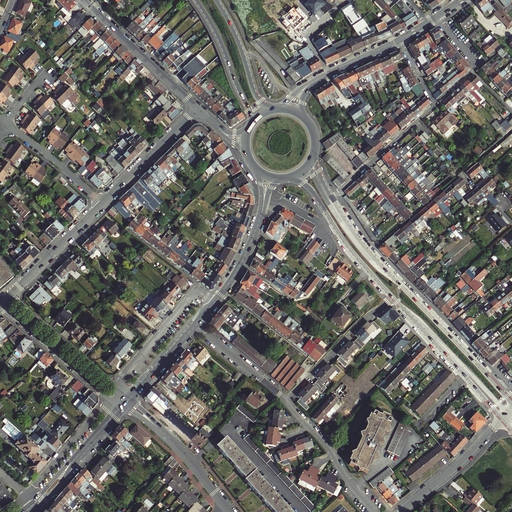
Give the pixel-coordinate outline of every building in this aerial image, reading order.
[(25,16),(32,0),(31,0),(21,0),(16,12),(25,16)] [(78,9),(70,0),(63,7),(61,9),(70,17),(78,9)] [(120,0),(117,3),(123,10),(127,6),(120,0)] [(310,0),(305,5),(313,14),(317,11),(316,11),(319,9),(320,8),(326,14),(333,8),(327,1),(323,4),(319,0),(310,0)] [(382,22),(392,35),(396,32),(405,27),(401,21),(387,6),(385,4),(381,0),(376,0),(375,2),(382,10),(390,18),(382,22)] [(407,17),(401,21),(405,27),(417,19),(413,13),(401,0),(399,0),(397,2),(407,17)] [(421,0),(430,10),(438,5),(434,0),(421,0)] [(491,6),(489,3),(486,0),(478,0),(475,3),(483,14),(490,8),(492,10),(493,9),(496,13),(495,15),(508,28),(509,27),(510,28),(511,26),(511,19),(507,15),(496,3),(494,5),(492,7),(491,6)] [(148,3),(141,10),(142,11),(150,5),(148,3)] [(361,41),(364,47),(377,42),(374,35),(374,34),(373,34),(362,19),(360,17),(350,4),(340,10),(356,34),(360,41),(361,41)] [(81,11),(68,23),(74,29),(75,27),(78,30),(89,20),(81,11)] [(456,23),(462,29),(469,23),(470,25),(472,23),(475,26),(477,23),(467,13),(456,23)] [(126,30),(131,34),(143,22),(141,20),(145,16),(142,14),(138,18),(133,23),(126,30)] [(136,15),(130,21),(133,23),(138,18),(136,15)] [(136,38),(148,26),(150,24),(147,22),(153,17),(151,15),(143,22),(131,34),(136,38)] [(377,42),(392,35),(382,22),(380,24),(375,27),(366,16),(362,19),(373,34),(374,34),(374,35),(377,42)] [(83,37),(95,25),(89,19),(89,20),(78,30),(78,31),(83,37)] [(22,37),(16,35),(21,23),(13,20),(8,31),(10,32),(9,36),(17,40),(19,41),(22,37)] [(130,21),(124,27),(126,30),(133,23),(130,21)] [(140,43),(157,26),(158,25),(153,21),(150,24),(148,26),(136,38),(140,43)] [(98,22),(95,25),(83,37),(82,37),(85,40),(80,44),(82,47),(88,42),(103,27),(98,22)] [(159,28),(157,26),(140,43),(141,44),(145,47),(148,44),(165,26),(163,25),(159,28)] [(156,51),(163,44),(160,41),(168,32),(166,30),(168,28),(166,25),(165,26),(148,44),(156,51)] [(107,32),(103,27),(88,42),(92,46),(107,32)] [(423,36),(429,44),(432,51),(438,46),(442,43),(439,38),(443,36),(436,28),(423,36)] [(477,30),(469,38),(472,40),(477,35),(480,32),(477,30)] [(490,42),(487,45),(493,51),(499,45),(485,31),(484,30),(482,32),(489,39),(487,40),(490,42)] [(111,36),(107,32),(92,46),(97,50),(111,36)] [(331,44),(323,32),(318,36),(317,36),(312,40),(318,51),(331,44)] [(346,42),(348,46),(360,41),(356,34),(352,36),(353,38),(345,41),(346,42)] [(9,36),(7,35),(6,37),(4,37),(2,41),(3,41),(1,47),(4,49),(3,52),(7,54),(13,41),(16,42),(17,40),(9,36)] [(155,52),(160,56),(171,46),(175,43),(171,39),(173,37),(171,35),(163,44),(156,51),(155,52)] [(474,42),(474,43),(480,38),(477,35),(472,40),(474,42)] [(106,50),(116,41),(111,36),(97,50),(93,54),(96,57),(100,53),(102,55),(106,50)] [(286,79),(292,86),(303,79),(289,66),(261,36),(255,39),(270,55),(286,72),(285,72),(289,77),(286,79)] [(424,47),(429,44),(423,36),(419,39),(424,47)] [(419,50),(424,47),(419,39),(414,42),(418,48),(419,50)] [(438,46),(432,51),(435,54),(440,50),(445,55),(450,52),(446,47),(449,44),(449,43),(446,40),(442,43),(438,46)] [(122,47),(116,41),(106,50),(112,56),(116,52),(122,47)] [(360,41),(348,46),(352,53),(357,51),(364,47),(361,41),(360,41)] [(336,53),(339,59),(352,53),(348,46),(346,42),(340,46),(342,50),(336,53)] [(418,48),(414,42),(409,45),(408,47),(415,60),(417,59),(422,68),(428,65),(423,58),(423,57),(420,58),(415,49),(418,48)] [(493,51),(487,45),(484,47),(483,45),(481,46),(478,42),(475,44),(482,51),(487,56),(493,51)] [(457,52),(449,44),(446,47),(450,52),(445,55),(449,59),(457,52)] [(157,59),(162,63),(180,47),(178,45),(174,49),(171,46),(160,56),(157,59)] [(122,47),(116,52),(122,58),(127,52),(122,47)] [(180,47),(162,63),(167,67),(168,68),(172,65),(181,57),(178,54),(182,50),(180,47)] [(305,62),(312,73),(322,68),(312,52),(308,47),(299,52),(305,62)] [(332,47),(320,54),(323,58),(326,65),(339,59),(336,53),(334,50),(333,49),(332,47)] [(31,49),(24,56),(34,66),(37,63),(35,61),(36,60),(39,57),(31,49)] [(503,58),(508,54),(506,52),(503,49),(499,53),(503,58)] [(190,52),(188,50),(183,55),(181,57),(172,65),(179,73),(191,62),(185,56),(190,52)] [(395,63),(404,58),(400,50),(388,56),(395,71),(397,75),(410,67),(408,64),(399,69),(397,65),(396,65),(395,63)] [(127,52),(122,58),(118,62),(126,70),(136,60),(131,55),(127,52)] [(454,66),(462,58),(457,52),(449,59),(443,65),(445,68),(452,62),(454,66)] [(193,61),(202,71),(204,69),(210,64),(200,54),(193,61)] [(24,56),(18,62),(26,71),(29,68),(30,67),(32,69),(34,66),(24,56)] [(388,56),(377,61),(385,76),(395,71),(388,56)] [(461,68),(462,69),(468,64),(462,58),(454,66),(457,69),(458,70),(461,68)] [(490,66),(487,63),(480,69),(485,74),(497,63),(499,62),(497,59),(490,66)] [(138,62),(136,60),(126,70),(119,78),(122,81),(125,78),(127,80),(136,71),(141,65),(138,62)] [(428,66),(430,69),(425,72),(428,76),(433,72),(437,70),(441,67),(436,60),(431,64),(428,66)] [(372,63),(371,63),(383,87),(386,85),(382,78),(385,77),(385,76),(377,61),(372,63)] [(312,73),(305,62),(298,66),(295,62),(289,66),(303,79),(312,73)] [(371,63),(366,66),(370,76),(373,74),(379,88),(383,87),(371,63)] [(499,65),(497,63),(485,74),(487,76),(489,74),(491,76),(489,78),(492,81),(499,75),(496,71),(498,69),(497,67),(499,65)] [(462,69),(465,74),(471,69),(468,64),(462,69)] [(8,73),(20,82),(22,78),(20,77),(21,76),(23,73),(14,66),(8,73)] [(366,66),(360,69),(368,86),(370,90),(372,89),(371,85),(374,84),(370,76),(366,66)] [(410,67),(397,75),(398,77),(402,74),(404,77),(412,73),(410,67)] [(454,73),(459,79),(465,74),(462,69),(461,68),(458,70),(458,71),(457,70),(454,73)] [(191,91),(198,85),(202,81),(205,78),(202,75),(206,71),(204,69),(202,71),(186,85),(189,88),(191,91)] [(368,86),(360,69),(354,72),(363,88),(368,86)] [(147,70),(142,76),(144,78),(150,73),(147,70)] [(452,70),(443,78),(451,86),(459,79),(454,73),(452,70)] [(506,73),(503,71),(499,75),(492,81),(496,86),(509,74),(508,72),(507,73),(506,72),(506,73)] [(363,88),(354,72),(344,76),(344,75),(344,76),(351,85),(356,81),(360,87),(358,88),(360,92),(363,90),(363,88)] [(8,73),(3,80),(12,87),(15,84),(16,83),(18,85),(20,82),(8,73)] [(72,85),(75,82),(74,82),(72,79),(65,73),(59,78),(64,83),(66,80),(72,85)] [(412,73),(404,77),(399,80),(402,85),(415,78),(412,73)] [(437,78),(447,90),(451,86),(443,78),(442,79),(441,77),(440,78),(435,73),(434,74),(437,78)] [(510,73),(509,74),(496,86),(501,91),(508,84),(506,82),(511,77),(510,76),(511,75),(510,73)] [(150,84),(155,78),(152,75),(147,81),(150,84)] [(471,86),(475,89),(476,90),(479,88),(476,84),(479,81),(473,75),(467,81),(471,86)] [(362,99),(351,85),(344,76),(336,79),(332,81),(346,97),(350,94),(345,88),(347,87),(359,101),(362,99)] [(150,84),(154,87),(159,81),(155,78),(150,84)] [(410,88),(412,87),(418,84),(417,82),(415,78),(402,85),(404,89),(409,86),(410,88)] [(439,90),(433,95),(436,99),(442,94),(447,90),(437,78),(435,80),(432,82),(439,90)] [(511,79),(508,84),(501,91),(507,97),(511,93),(511,87),(511,88),(511,87),(511,79)] [(201,87),(198,85),(191,91),(198,97),(204,91),(211,84),(207,80),(205,82),(206,82),(201,87)] [(159,81),(154,87),(156,90),(162,84),(159,81)] [(472,92),(475,89),(471,86),(467,81),(462,85),(467,91),(477,100),(479,103),(480,101),(472,92)] [(0,84),(0,93),(7,99),(10,96),(7,94),(8,93),(10,90),(1,83),(0,84)] [(322,88),(331,102),(334,107),(339,104),(341,108),(344,106),(329,83),(322,88)] [(159,92),(156,90),(154,87),(150,84),(142,92),(154,103),(161,95),(167,89),(164,86),(159,92)] [(57,89),(67,100),(71,103),(77,97),(65,85),(63,87),(62,88),(60,87),(57,89)] [(474,103),(477,100),(467,91),(462,85),(458,88),(464,95),(467,98),(468,97),(474,103)] [(223,97),(222,98),(227,103),(215,114),(218,116),(226,109),(231,105),(235,101),(227,93),(220,86),(217,90),(223,97)] [(329,103),(331,102),(322,88),(318,90),(313,93),(320,103),(320,104),(327,100),(329,103)] [(458,88),(450,96),(455,102),(464,95),(458,88)] [(61,105),(67,100),(57,89),(54,92),(56,94),(55,95),(52,98),(60,106),(61,105)] [(212,99),(210,97),(204,103),(211,109),(222,98),(223,97),(217,90),(216,92),(217,92),(216,93),(220,97),(217,99),(215,97),(212,99)] [(424,98),(415,105),(421,112),(429,105),(430,104),(422,90),(416,93),(418,96),(422,94),(424,98)] [(203,102),(204,103),(210,97),(204,91),(198,97),(203,102)] [(47,110),(53,103),(45,95),(42,98),(41,99),(40,97),(37,100),(47,110)] [(168,102),(161,95),(154,103),(159,108),(164,113),(170,106),(171,106),(171,104),(169,102),(168,102)] [(450,96),(441,104),(447,110),(455,102),(450,96)] [(227,103),(222,98),(211,109),(214,113),(215,114),(227,103)] [(40,116),(47,110),(37,100),(34,102),(36,104),(35,105),(32,108),(40,116)] [(67,100),(61,105),(64,108),(66,108),(71,103),(67,100)] [(400,102),(404,106),(414,118),(421,112),(415,105),(411,109),(408,105),(403,100),(400,102)] [(363,124),(368,121),(369,119),(372,117),(375,115),(365,102),(362,105),(349,114),(357,128),(363,124)] [(94,106),(98,111),(103,108),(98,103),(94,106)] [(244,118),(233,107),(235,106),(234,106),(233,107),(231,105),(226,109),(235,117),(239,122),(244,118)] [(170,106),(164,113),(167,115),(173,121),(178,116),(180,114),(180,112),(177,110),(176,110),(175,111),(170,106)] [(404,106),(400,110),(410,121),(412,120),(414,118),(404,106)] [(164,113),(159,108),(148,119),(155,126),(167,115),(164,113)] [(235,117),(226,109),(218,116),(219,118),(229,127),(231,128),(231,127),(239,122),(235,117)] [(400,110),(395,113),(406,125),(410,121),(400,110)] [(447,122),(452,126),(452,127),(457,123),(446,111),(432,123),(443,135),(447,131),(443,126),(447,122)] [(34,127),(40,120),(30,113),(28,116),(27,117),(25,116),(23,119),(34,127)] [(406,125),(395,113),(391,118),(401,129),(406,125)] [(394,123),(387,115),(386,116),(391,123),(388,126),(389,127),(385,131),(390,137),(399,129),(394,123)] [(34,127),(23,119),(21,122),(23,123),(22,124),(20,127),(29,134),(34,127)] [(501,126),(500,125),(495,120),(491,125),(496,130),(501,126)] [(511,128),(511,127),(505,120),(500,125),(501,126),(507,133),(511,128)] [(447,131),(452,126),(447,122),(443,126),(447,131)] [(390,137),(385,131),(379,124),(374,128),(385,141),(390,137)] [(185,135),(189,140),(195,135),(197,137),(199,135),(204,140),(210,133),(204,128),(203,127),(201,126),(200,125),(199,125),(198,125),(197,125),(196,125),(195,126),(193,126),(192,127),(186,134),(185,135)] [(385,141),(374,128),(372,130),(369,126),(366,128),(381,145),(385,141)] [(61,134),(54,128),(47,138),(50,140),(51,141),(49,143),(52,146),(61,134)] [(371,139),(367,143),(369,145),(375,153),(383,147),(381,145),(366,128),(364,130),(371,139)] [(148,145),(131,129),(129,132),(132,136),(130,138),(143,150),(148,145)] [(210,141),(209,140),(216,135),(212,130),(210,133),(204,140),(207,143),(210,141)] [(338,132),(323,143),(323,144),(327,149),(335,143),(352,161),(357,156),(346,144),(342,139),(338,132)] [(424,132),(418,138),(421,140),(423,143),(429,138),(424,132)] [(61,134),(52,146),(56,148),(57,146),(58,147),(61,149),(68,139),(61,134)] [(511,134),(499,145),(502,149),(511,140),(511,134)] [(181,139),(185,144),(189,140),(185,135),(181,139)] [(216,135),(209,140),(210,141),(207,143),(213,151),(223,143),(220,140),(216,135)] [(143,150),(130,138),(127,141),(126,139),(124,141),(138,155),(143,150)] [(123,139),(117,144),(119,146),(121,148),(133,160),(138,155),(124,141),(123,139)] [(194,153),(185,144),(181,139),(171,148),(176,153),(185,162),(194,153)] [(79,148),(72,142),(64,150),(67,153),(68,154),(67,156),(69,159),(79,148)] [(20,157),(25,150),(16,143),(14,146),(13,147),(11,146),(8,149),(20,157)] [(228,149),(223,143),(213,151),(214,151),(219,158),(228,149)] [(366,156),(369,159),(375,153),(369,145),(362,151),(362,152),(366,156)] [(128,164),(133,160),(121,148),(119,146),(115,151),(128,164)] [(381,159),(385,164),(401,150),(398,147),(395,150),(393,148),(381,159)] [(401,150),(385,164),(389,168),(401,158),(408,152),(404,147),(401,150)] [(79,148),(69,159),(72,161),(74,159),(75,160),(78,163),(81,166),(89,158),(79,148)] [(172,156),(176,153),(171,148),(164,155),(175,165),(178,162),(172,156)] [(479,148),(474,153),(478,157),(483,153),(479,148)] [(14,165),(20,157),(8,149),(6,152),(8,153),(7,155),(5,158),(14,165)] [(235,161),(228,149),(219,158),(217,161),(216,162),(210,167),(212,170),(219,166),(221,169),(224,167),(225,168),(226,168),(228,166),(231,164),(230,163),(235,161)] [(124,169),(128,164),(115,151),(114,150),(110,155),(113,158),(118,163),(124,169)] [(340,176),(345,181),(350,176),(325,151),(324,151),(319,155),(321,157),(323,159),(330,166),(337,173),(340,176)] [(362,152),(357,156),(361,160),(363,164),(369,159),(366,156),(362,152)] [(164,155),(159,160),(176,175),(178,173),(176,170),(178,168),(175,165),(164,155)] [(96,156),(93,161),(102,166),(105,161),(96,156)] [(352,161),(351,162),(358,169),(363,164),(361,160),(357,156),(352,161)] [(403,160),(401,158),(389,168),(394,173),(404,164),(405,162),(409,159),(407,157),(403,160)] [(118,163),(113,158),(108,164),(113,169),(116,166),(118,163)] [(394,173),(398,178),(410,167),(416,161),(414,159),(408,165),(405,162),(404,164),(394,173)] [(0,169),(7,175),(12,167),(3,160),(0,163),(0,169)] [(155,165),(167,177),(169,175),(173,178),(176,175),(159,160),(155,165)] [(228,166),(226,168),(228,171),(216,178),(219,184),(241,171),(235,161),(230,163),(231,164),(228,166)] [(103,184),(106,187),(112,180),(93,162),(86,168),(91,173),(95,176),(97,178),(103,184)] [(25,172),(32,178),(41,166),(38,164),(36,166),(35,165),(32,163),(25,172)] [(124,169),(118,163),(116,166),(121,171),(124,169)] [(474,177),(477,174),(478,176),(479,174),(482,177),(480,178),(477,181),(474,183),(476,185),(479,182),(485,177),(487,176),(477,163),(472,167),(466,173),(473,182),(476,179),(474,177)] [(83,165),(78,171),(81,174),(86,168),(83,165)] [(162,182),(167,177),(155,165),(152,167),(150,170),(156,176),(162,182)] [(381,171),(376,165),(373,168),(378,174),(381,171)] [(32,178),(40,183),(47,174),(43,172),(42,171),(44,169),(41,166),(32,178)] [(121,171),(116,166),(113,169),(118,174),(121,171)] [(398,178),(402,182),(414,172),(417,169),(415,167),(412,169),(410,167),(398,178)] [(364,174),(359,178),(365,185),(368,182),(370,181),(376,175),(370,169),(364,174)] [(145,174),(158,187),(160,184),(154,178),(156,176),(150,170),(145,174)] [(414,172),(402,182),(406,187),(417,177),(420,174),(421,173),(419,171),(416,174),(414,172)] [(97,178),(95,176),(91,173),(86,178),(98,189),(103,184),(97,178)] [(59,174),(53,180),(56,183),(59,180),(62,177),(59,174)] [(160,189),(158,187),(145,174),(143,176),(140,180),(150,189),(152,187),(158,192),(160,189)] [(417,177),(406,187),(408,189),(410,192),(418,184),(422,181),(426,178),(424,176),(423,177),(420,174),(417,177)] [(238,190),(248,184),(243,175),(233,181),(236,187),(238,190)] [(382,182),(376,175),(370,181),(376,188),(382,182)] [(345,182),(339,176),(336,179),(341,185),(345,182)] [(478,187),(483,192),(492,185),(493,187),(495,185),(487,176),(485,177),(487,179),(478,187)] [(62,177),(59,180),(64,186),(67,182),(62,177)] [(359,178),(355,182),(360,186),(366,192),(368,189),(369,189),(367,188),(365,185),(359,178)] [(460,188),(465,184),(460,178),(451,185),(456,191),(461,198),(464,195),(465,194),(460,188)] [(341,185),(336,179),(333,182),(338,188),(341,185)] [(140,180),(128,191),(141,204),(143,206),(143,207),(152,213),(163,201),(150,189),(140,180)] [(414,196),(430,183),(427,180),(424,183),(422,181),(418,184),(410,192),(414,196)] [(382,182),(376,188),(374,190),(378,195),(380,197),(382,194),(388,189),(382,182)] [(414,196),(418,201),(430,191),(429,189),(432,186),(430,183),(414,196)] [(250,187),(248,184),(238,190),(236,187),(230,190),(230,189),(226,192),(226,193),(244,196),(253,198),(250,187)] [(455,197),(456,196),(460,201),(462,199),(461,198),(456,191),(451,185),(443,192),(449,199),(453,195),(455,197)] [(418,201),(423,206),(437,194),(440,191),(437,187),(431,191),(430,190),(430,191),(418,201)] [(464,199),(469,204),(473,200),(476,204),(482,199),(482,198),(483,197),(484,198),(486,196),(484,194),(483,192),(478,187),(475,190),(464,199)] [(388,189),(382,194),(387,200),(388,201),(394,195),(392,193),(388,189)] [(141,204),(128,191),(124,196),(134,207),(137,204),(139,206),(141,204)] [(446,201),(449,199),(443,192),(439,196),(437,198),(445,206),(446,208),(449,211),(450,209),(445,204),(447,202),(446,201)] [(226,193),(223,197),(225,199),(226,198),(231,198),(245,201),(245,204),(253,206),(253,198),(244,196),(226,193)] [(486,198),(495,207),(499,203),(494,198),(491,194),(486,198)] [(391,205),(394,208),(400,202),(394,195),(388,201),(387,200),(384,203),(388,208),(391,205)] [(134,207),(124,196),(118,201),(120,203),(125,209),(128,206),(131,210),(134,207)] [(15,197),(8,203),(20,215),(25,211),(27,214),(29,212),(15,197)] [(62,209),(58,212),(69,223),(78,214),(69,205),(61,197),(57,200),(61,205),(59,206),(62,209)] [(445,206),(437,198),(433,201),(438,208),(439,209),(440,210),(445,206)] [(76,199),(69,205),(78,214),(85,207),(82,205),(83,204),(79,200),(78,201),(76,199)] [(250,218),(253,206),(245,204),(239,202),(233,201),(232,201),(231,204),(244,209),(242,215),(250,218)] [(435,210),(438,208),(433,201),(426,207),(431,213),(434,216),(437,212),(435,210)] [(398,212),(400,214),(406,209),(400,202),(394,208),(391,210),(389,213),(391,214),(392,216),(395,213),(396,214),(398,212)] [(125,209),(120,203),(117,206),(118,207),(116,209),(118,212),(125,219),(130,213),(125,209)] [(113,207),(110,210),(115,215),(118,212),(116,209),(113,207)] [(422,210),(418,214),(423,220),(426,224),(428,222),(427,221),(430,219),(428,216),(431,213),(426,207),(422,210)] [(284,219),(285,220),(289,223),(289,222),(294,215),(284,209),(281,210),(277,214),(284,219)] [(412,216),(406,209),(400,214),(404,219),(400,223),(402,224),(412,216)] [(29,217),(26,214),(27,214),(25,211),(20,215),(25,221),(29,217)] [(496,213),(488,220),(498,233),(507,225),(505,222),(504,223),(496,213)] [(47,223),(59,234),(63,229),(47,214),(45,216),(49,221),(47,223)] [(284,219),(277,214),(271,222),(279,225),(284,219)] [(427,225),(426,224),(423,220),(418,214),(409,222),(417,231),(418,230),(418,229),(420,227),(422,229),(427,225)] [(235,224),(245,229),(250,218),(242,215),(240,219),(239,218),(238,221),(231,216),(229,219),(235,223),(235,224)] [(289,222),(299,227),(303,220),(294,215),(289,222)] [(134,219),(127,227),(134,232),(145,219),(141,216),(137,221),(134,219)] [(227,221),(226,222),(243,235),(245,229),(235,224),(235,223),(229,219),(226,217),(224,219),(227,221)] [(232,238),(220,228),(207,218),(205,221),(214,228),(213,230),(222,237),(217,244),(221,245),(227,249),(229,249),(236,253),(241,242),(232,238)] [(145,219),(134,232),(141,238),(148,229),(143,225),(147,220),(145,219)] [(99,229),(103,234),(106,232),(105,231),(106,230),(111,235),(118,229),(108,220),(99,229)] [(304,220),(300,228),(307,232),(305,236),(309,238),(310,234),(315,226),(312,224),(304,220)] [(225,221),(220,228),(232,238),(241,242),(243,235),(226,222),(225,221)] [(52,241),(59,234),(47,223),(47,222),(40,229),(52,241)] [(271,222),(265,233),(277,242),(280,238),(272,232),(276,228),(282,230),(285,233),(287,230),(287,229),(285,228),(283,227),(279,225),(271,222)] [(400,229),(405,236),(409,232),(412,235),(413,234),(414,234),(416,236),(419,233),(417,231),(409,222),(401,228),(400,229)] [(153,233),(148,229),(141,238),(146,241),(148,243),(158,229),(157,228),(153,233)] [(52,241),(40,229),(35,234),(46,246),(52,241)] [(154,248),(161,239),(156,235),(160,230),(158,229),(148,243),(154,248)] [(393,235),(397,240),(400,243),(401,244),(408,238),(405,236),(400,229),(393,235)] [(95,233),(88,240),(96,248),(103,241),(95,233)] [(388,247),(397,240),(393,235),(379,247),(379,250),(387,258),(388,257),(398,248),(399,247),(402,245),(401,244),(400,243),(394,249),(392,246),(389,249),(388,247)] [(174,237),(168,244),(161,253),(168,258),(174,249),(169,246),(175,238),(174,237)] [(315,243),(309,238),(309,239),(305,244),(302,247),(312,254),(318,246),(317,245),(315,243)] [(161,239),(154,248),(161,253),(168,244),(161,239)] [(81,247),(91,256),(97,249),(96,248),(88,240),(81,247)] [(22,243),(18,247),(32,260),(35,257),(39,254),(30,245),(27,248),(22,243)] [(274,256),(276,257),(280,260),(287,250),(277,243),(270,252),(274,256)] [(22,255),(19,258),(27,266),(32,260),(18,247),(16,249),(22,255)] [(305,264),(312,254),(302,247),(294,256),(297,258),(305,264)] [(395,265),(400,260),(396,255),(398,253),(397,252),(400,250),(398,248),(388,257),(395,265)] [(181,255),(174,249),(168,258),(175,264),(180,257),(181,255)] [(214,254),(212,257),(227,268),(231,261),(225,256),(223,258),(218,255),(219,254),(217,252),(214,249),(212,252),(214,254)] [(231,261),(236,253),(229,249),(225,256),(231,261)] [(147,251),(142,257),(150,264),(155,258),(147,251)] [(264,259),(256,253),(255,256),(263,261),(264,259)] [(74,254),(69,259),(75,266),(78,269),(82,266),(81,265),(83,263),(74,254)] [(306,265),(313,255),(312,254),(305,264),(306,265)] [(180,257),(175,264),(181,269),(189,259),(184,255),(182,259),(180,257)] [(0,285),(15,274),(0,256),(0,285)] [(17,256),(13,261),(22,270),(27,266),(19,258),(17,256)] [(210,256),(207,260),(215,266),(211,271),(221,278),(227,268),(212,257),(210,256)] [(261,264),(263,261),(255,256),(250,267),(256,271),(261,264)] [(190,258),(189,259),(181,269),(187,273),(191,276),(201,262),(200,261),(196,266),(192,263),(194,261),(190,258)] [(336,259),(334,258),(328,267),(335,272),(341,263),(342,263),(336,259)] [(75,266),(69,259),(62,266),(68,273),(75,266)] [(263,276),(267,269),(271,264),(274,260),(272,259),(270,262),(269,261),(264,267),(261,264),(256,271),(263,276)] [(414,284),(420,278),(413,272),(417,268),(415,266),(416,265),(417,266),(423,261),(421,259),(417,263),(404,275),(414,284)] [(404,275),(417,263),(415,261),(407,267),(400,260),(395,265),(404,275)] [(199,283),(205,276),(204,275),(200,272),(201,270),(200,270),(203,265),(202,264),(203,263),(201,262),(191,276),(199,283)] [(335,273),(344,279),(350,271),(345,267),(346,267),(341,263),(335,272),(335,273)] [(68,273),(62,266),(53,275),(60,283),(62,280),(62,279),(68,273)] [(221,278),(211,271),(208,269),(207,271),(209,272),(207,275),(208,276),(207,278),(205,276),(199,283),(210,291),(212,290),(221,278)] [(267,269),(263,276),(272,282),(277,276),(270,271),(267,269)] [(257,289),(263,281),(260,279),(254,274),(248,270),(243,279),(257,289)] [(461,276),(468,284),(474,278),(467,270),(461,276)] [(474,278),(468,284),(481,298),(484,295),(478,289),(482,286),(477,281),(486,273),(484,270),(474,278)] [(171,282),(172,283),(180,290),(186,283),(177,275),(176,275),(172,271),(166,277),(171,282),(170,282),(171,282)] [(350,271),(344,279),(347,282),(353,273),(350,271)] [(277,276),(272,282),(281,289),(283,290),(288,284),(286,282),(288,280),(291,276),(288,274),(283,280),(277,276)] [(56,286),(58,288),(62,284),(60,283),(53,275),(43,285),(50,291),(56,286)] [(305,286),(304,286),(303,288),(300,291),(307,296),(320,279),(314,275),(310,281),(309,280),(308,281),(307,283),(308,283),(305,286)] [(420,290),(423,293),(429,287),(420,278),(414,284),(420,290)] [(429,287),(423,293),(432,302),(438,296),(435,293),(438,289),(436,288),(442,282),(439,278),(429,287)] [(245,291),(248,294),(251,296),(255,298),(256,299),(258,300),(259,299),(259,298),(255,295),(253,294),(257,289),(243,279),(240,284),(238,286),(245,291)] [(291,280),(288,284),(283,290),(290,295),(297,285),(291,280)] [(265,282),(263,281),(257,289),(259,290),(265,282)] [(298,284),(297,285),(290,295),(294,298),(300,291),(303,288),(299,285),(301,283),(299,282),(298,284)] [(466,285),(462,282),(458,286),(461,290),(466,285)] [(180,290),(172,283),(165,292),(172,299),(180,290)] [(50,291),(53,294),(58,288),(56,286),(50,291)] [(232,295),(236,299),(239,295),(241,296),(243,295),(244,294),(242,293),(244,293),(245,291),(238,286),(235,291),(232,295)] [(29,298),(33,302),(33,301),(38,306),(44,299),(47,302),(51,299),(40,288),(29,298)] [(503,293),(508,300),(511,296),(511,290),(510,288),(503,293)] [(166,306),(172,299),(165,292),(159,299),(166,306)] [(361,292),(351,302),(358,309),(368,299),(361,292)] [(501,306),(508,300),(503,293),(496,299),(501,306)] [(239,301),(243,304),(248,297),(244,294),(243,295),(241,296),(239,295),(236,299),(239,301)] [(432,302),(440,310),(447,303),(452,298),(449,295),(442,300),(438,296),(432,302)] [(243,304),(246,306),(252,311),(257,304),(255,303),(250,299),(249,298),(248,297),(243,304)] [(485,308),(482,311),(484,312),(488,317),(495,311),(488,303),(482,297),(480,299),(482,301),(483,300),(486,304),(484,306),(485,308)] [(166,306),(159,299),(157,298),(152,304),(149,302),(146,305),(157,314),(159,311),(161,312),(166,306)] [(454,312),(453,311),(449,307),(451,305),(450,304),(454,300),(452,298),(447,303),(440,310),(443,313),(448,317),(454,312)] [(488,303),(495,311),(501,306),(496,299),(495,298),(488,303)] [(252,311),(253,311),(261,318),(266,311),(258,305),(257,304),(252,311)] [(157,314),(146,305),(139,313),(150,322),(154,317),(155,318),(158,315),(157,314)] [(224,306),(220,311),(233,322),(235,319),(238,321),(239,318),(237,317),(230,311),(227,308),(224,306)] [(389,306),(380,314),(385,320),(389,316),(394,322),(399,317),(389,306)] [(454,312),(448,317),(452,321),(463,312),(460,308),(455,313),(454,312)] [(72,316),(63,309),(62,310),(71,318),(72,316)] [(71,318),(62,310),(54,319),(57,322),(58,321),(64,326),(71,318)] [(341,310),(330,321),(335,325),(336,325),(341,330),(351,320),(341,310)] [(220,311),(216,315),(225,322),(232,328),(234,326),(232,324),(233,322),(220,311)] [(270,315),(266,311),(261,318),(268,323),(273,317),(270,315)] [(393,323),(394,322),(389,316),(385,320),(380,314),(377,317),(386,325),(391,320),(393,323)] [(232,333),(231,332),(229,335),(220,328),(225,322),(216,315),(214,317),(208,324),(226,339),(232,333)] [(280,322),(273,317),(268,323),(274,329),(280,322)] [(460,332),(470,323),(469,322),(468,323),(466,320),(463,323),(459,317),(453,322),(452,323),(460,332)] [(135,320),(130,326),(141,335),(146,329),(135,320)] [(287,327),(280,322),(274,329),(275,329),(281,334),(287,327)] [(362,329),(369,336),(375,329),(377,331),(380,328),(373,322),(371,324),(370,325),(368,322),(362,329)] [(472,325),(470,323),(460,332),(465,337),(470,343),(478,336),(477,334),(474,335),(470,331),(473,329),(471,326),(472,325)] [(81,330),(75,324),(68,332),(78,341),(84,334),(81,331),(81,330)] [(7,337),(9,338),(18,330),(12,325),(4,333),(7,337)] [(293,333),(287,327),(281,334),(288,339),(293,333)] [(293,333),(288,339),(295,344),(295,345),(300,338),(302,336),(305,332),(307,330),(305,329),(305,328),(300,335),(295,331),(293,333)] [(357,338),(357,339),(355,341),(362,348),(365,345),(363,342),(369,336),(362,329),(355,336),(357,338)] [(9,338),(16,348),(26,337),(20,331),(18,330),(9,338)] [(394,359),(408,343),(401,337),(402,336),(398,331),(383,348),(394,359)] [(488,336),(485,333),(471,344),(476,349),(494,334),(492,332),(488,336)] [(285,356),(281,353),(278,356),(282,359),(279,364),(270,356),(268,358),(266,356),(262,353),(259,355),(232,333),(226,339),(231,343),(248,357),(273,379),(283,387),(288,391),(304,372),(298,366),(292,361),(290,360),(285,356)] [(494,334),(476,349),(480,354),(494,343),(491,340),(497,335),(495,333),(494,334)] [(26,337),(16,348),(23,353),(28,347),(30,347),(32,344),(32,342),(29,339),(26,337)] [(84,343),(83,345),(90,350),(96,343),(89,337),(84,343)] [(307,343),(300,338),(295,345),(301,350),(302,350),(307,343)] [(307,343),(302,350),(307,354),(309,355),(318,344),(321,340),(319,338),(316,341),(317,342),(314,345),(309,341),(307,343)] [(114,352),(113,352),(114,353),(120,359),(131,346),(124,340),(121,344),(119,342),(113,350),(114,352)] [(350,341),(343,348),(351,355),(357,348),(360,351),(362,348),(355,341),(353,343),(352,343),(350,341)] [(494,343),(480,354),(484,359),(486,358),(494,351),(492,349),(497,345),(494,342),(494,343)] [(322,347),(318,344),(309,355),(317,361),(325,351),(321,348),(322,347)] [(427,352),(419,344),(416,347),(414,349),(422,357),(427,352)] [(195,359),(199,363),(208,353),(200,346),(196,349),(194,352),(193,351),(190,355),(195,359)] [(337,354),(339,357),(339,358),(337,360),(345,368),(347,365),(344,362),(351,355),(343,348),(337,354)] [(39,360),(45,353),(40,349),(34,356),(39,360)] [(422,357),(414,349),(407,356),(416,364),(419,360),(422,357)] [(495,350),(494,351),(486,358),(492,365),(500,359),(502,357),(495,350)] [(190,355),(185,351),(179,357),(178,359),(186,366),(189,363),(190,365),(195,359),(190,355)] [(45,353),(39,360),(47,367),(44,370),(49,374),(53,369),(49,364),(53,360),(45,353)] [(114,353),(105,363),(112,368),(120,359),(114,353)] [(500,359),(505,364),(510,360),(505,354),(505,355),(502,357),(500,359)] [(407,356),(402,362),(410,370),(416,364),(407,356)] [(173,365),(186,376),(189,379),(190,377),(184,372),(188,368),(186,366),(178,359),(173,365)] [(410,370),(402,362),(396,368),(404,376),(410,370)] [(328,364),(321,371),(329,378),(335,371),(338,374),(341,371),(333,363),(331,366),(330,367),(328,364)] [(178,380),(181,383),(186,376),(173,365),(168,371),(178,380)] [(404,376),(396,368),(393,371),(390,374),(398,382),(404,376)] [(53,369),(49,374),(47,376),(56,383),(54,385),(57,387),(49,396),(57,403),(60,400),(62,397),(66,393),(60,388),(66,380),(66,378),(64,377),(63,377),(60,374),(60,373),(58,371),(57,371),(53,369)] [(455,378),(447,370),(410,407),(419,416),(455,378)] [(168,371),(160,380),(168,388),(171,385),(176,389),(181,383),(178,380),(168,371)] [(318,380),(317,380),(315,383),(324,391),(326,388),(323,384),(329,378),(321,371),(315,377),(318,380)] [(398,382),(390,374),(389,375),(391,377),(386,382),(392,388),(398,382)] [(386,382),(384,380),(379,386),(387,394),(392,388),(386,382)] [(72,388),(77,393),(79,392),(83,387),(77,381),(72,388)] [(310,383),(303,390),(311,397),(317,390),(321,394),(324,391),(315,383),(313,385),(312,385),(310,383)] [(346,389),(345,389),(346,387),(343,384),(342,386),(341,385),(332,395),(337,399),(346,389)] [(83,387),(79,392),(95,406),(97,404),(97,398),(83,387)] [(153,388),(149,392),(168,409),(171,406),(166,402),(167,400),(167,399),(153,388)] [(311,397),(303,390),(297,396),(300,399),(299,399),(297,402),(306,411),(309,407),(305,403),(311,397)] [(95,406),(79,392),(77,393),(80,396),(79,398),(81,400),(78,402),(81,404),(81,403),(82,404),(91,411),(95,406)] [(168,409),(149,392),(144,398),(159,412),(164,416),(169,410),(168,409)] [(252,392),(245,401),(256,409),(263,400),(252,392)] [(331,396),(326,401),(333,407),(337,402),(339,401),(337,399),(332,395),(331,395),(331,396)] [(470,395),(464,401),(467,404),(473,398),(470,395)] [(467,405),(470,408),(476,402),(474,400),(467,405)] [(319,410),(325,416),(329,419),(336,410),(333,407),(326,401),(319,410)] [(91,411),(82,404),(77,409),(86,417),(91,411)] [(240,404),(236,409),(254,423),(255,422),(258,418),(240,404)] [(455,419),(451,424),(460,431),(465,425),(459,420),(466,411),(470,408),(467,405),(463,410),(458,416),(456,418),(455,419)] [(443,416),(451,424),(455,419),(456,418),(451,414),(454,409),(451,406),(443,416)] [(273,411),(272,419),(286,421),(286,417),(283,417),(284,412),(280,412),(281,408),(275,407),(274,411),(273,411)] [(174,415),(169,410),(164,416),(178,428),(188,437),(191,440),(196,434),(174,415)] [(325,416),(319,410),(311,418),(317,424),(325,416)] [(359,436),(360,439),(354,452),(352,453),(353,455),(352,457),(352,458),(350,457),(348,461),(350,462),(348,465),(357,469),(357,472),(360,471),(367,474),(374,458),(377,457),(376,454),(378,449),(380,444),(383,443),(382,441),(386,431),(389,431),(388,428),(391,421),(388,419),(389,417),(381,414),(380,416),(372,412),(371,415),(369,414),(367,419),(369,419),(368,421),(368,422),(365,423),(366,425),(364,431),(362,435),(359,436)] [(476,412),(475,413),(468,421),(472,425),(469,429),(475,434),(486,422),(476,412)] [(271,428),(278,429),(281,430),(282,425),(285,426),(286,421),(272,419),(271,428)] [(47,427),(44,431),(47,434),(49,435),(51,434),(57,440),(68,427),(61,421),(52,432),(47,427)] [(428,426),(435,431),(439,427),(433,421),(428,426)] [(410,432),(404,429),(406,425),(400,422),(386,451),(398,457),(410,432)] [(335,424),(327,433),(331,436),(339,428),(335,424)] [(137,426),(129,435),(143,447),(151,438),(137,426)] [(120,427),(115,432),(127,442),(130,439),(127,437),(129,434),(120,427)] [(263,436),(266,437),(280,439),(280,435),(277,434),(278,429),(271,428),(267,428),(267,432),(264,432),(263,436)] [(116,441),(125,449),(126,447),(129,444),(127,442),(115,432),(112,435),(111,437),(116,441)] [(196,434),(206,443),(208,440),(198,432),(196,434)] [(441,437),(445,441),(457,453),(462,448),(455,441),(451,438),(450,439),(448,437),(449,436),(445,433),(441,437)] [(39,449),(31,441),(23,434),(15,444),(17,446),(17,447),(25,454),(24,455),(33,462),(28,468),(36,474),(47,462),(36,453),(39,449)] [(49,435),(47,434),(42,440),(37,435),(31,441),(39,449),(41,450),(47,444),(56,452),(61,446),(49,435)] [(201,449),(206,443),(196,434),(191,440),(201,449)] [(312,511),(316,508),(309,501),(306,497),(303,494),(294,485),(288,478),(278,468),(266,454),(256,443),(254,441),(248,435),(243,439),(276,475),(310,511),(312,511)] [(460,435),(455,441),(462,448),(468,442),(460,435)] [(303,436),(300,437),(304,450),(313,448),(309,438),(305,439),(303,436)] [(266,437),(265,445),(275,447),(276,442),(279,442),(280,439),(266,437)] [(293,443),(294,446),(296,453),(304,450),(300,437),(296,438),(297,442),(293,443)] [(291,511),(282,501),(254,471),(256,470),(245,459),(226,438),(216,447),(224,457),(246,480),(244,481),(268,507),(272,511),(291,511)] [(125,449),(116,441),(110,448),(109,447),(105,451),(114,459),(117,455),(118,456),(119,455),(120,455),(120,454),(120,453),(119,453),(117,451),(119,449),(123,452),(126,449),(125,449)] [(457,453),(445,441),(441,445),(446,450),(453,458),(454,456),(457,453)] [(288,445),(284,446),(289,459),(297,456),(296,453),(294,446),(289,448),(288,445)] [(412,482),(447,454),(439,445),(405,473),(412,482)] [(289,459),(284,446),(280,447),(281,451),(277,452),(281,462),(289,459)] [(104,458),(97,466),(105,473),(111,465),(113,463),(107,457),(105,459),(104,458)] [(171,457),(164,465),(167,468),(174,460),(171,457)] [(173,468),(170,465),(167,468),(166,470),(163,473),(162,474),(165,476),(164,478),(171,483),(176,477),(178,475),(172,469),(173,468)] [(98,480),(105,473),(97,466),(90,473),(92,474),(90,476),(96,481),(98,480)] [(299,480),(307,484),(315,468),(311,466),(310,466),(307,472),(303,471),(299,480)] [(388,467),(369,484),(373,489),(373,488),(376,486),(387,477),(393,472),(388,467)] [(320,479),(316,477),(319,470),(315,468),(307,484),(315,488),(317,486),(320,479)] [(90,476),(83,469),(78,474),(90,484),(92,482),(97,486),(102,491),(104,489),(96,481),(90,476)] [(317,486),(325,490),(333,474),(329,472),(328,472),(325,479),(321,477),(320,479),(317,486)] [(90,485),(90,484),(78,474),(77,476),(74,479),(86,489),(89,486),(90,485)] [(333,474),(325,490),(333,494),(338,485),(334,483),(338,477),(333,474)] [(182,482),(176,477),(171,483),(169,485),(175,491),(182,482)] [(393,484),(387,477),(376,486),(382,493),(393,484)] [(86,489),(74,479),(70,484),(82,494),(85,491),(87,492),(88,491),(86,489)] [(186,490),(189,488),(182,482),(175,491),(181,496),(186,490)] [(0,508),(13,499),(0,483),(0,508)] [(87,498),(82,494),(70,484),(66,488),(76,497),(77,494),(85,501),(87,499),(87,498)] [(393,484),(382,493),(387,499),(392,495),(399,490),(393,484)] [(76,497),(66,488),(62,493),(73,503),(76,506),(80,509),(82,507),(78,504),(81,501),(76,497)] [(393,505),(398,502),(395,498),(402,491),(400,489),(399,490),(392,495),(387,499),(392,506),(393,505)] [(193,496),(186,490),(181,496),(179,499),(185,504),(193,496)] [(466,498),(476,507),(483,499),(474,490),(470,496),(468,494),(465,498),(466,498)] [(60,495),(58,498),(72,510),(72,511),(73,509),(76,506),(73,503),(62,493),(60,495)] [(198,501),(193,496),(185,504),(191,509),(196,504),(198,501)] [(70,511),(72,510),(58,498),(54,503),(64,511),(70,511)] [(477,511),(479,510),(476,507),(466,498),(463,501),(471,507),(466,511),(477,511)] [(49,507),(54,511),(64,511),(54,503),(49,507)]
